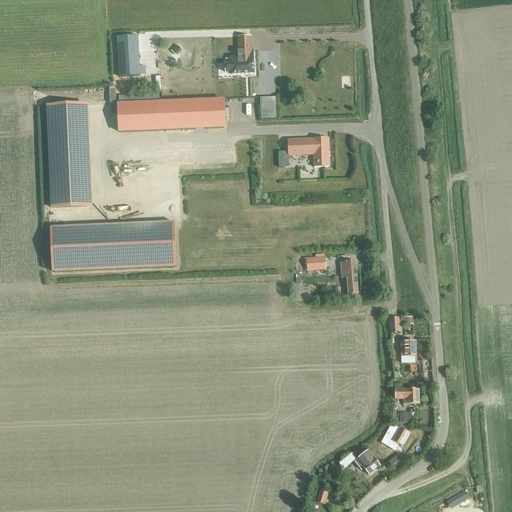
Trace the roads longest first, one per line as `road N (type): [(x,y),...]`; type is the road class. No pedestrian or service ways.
road 1 (track): [(460,178),(449,190),(468,442),(445,472),(383,492)]
road 2 (unknown): [(377,113),(231,122),(102,143),(90,170),(92,198)]
road 3 (unclassified): [(435,310),(385,176),(366,0)]
road 4 (unclassified): [(435,310),(406,0)]
road 5 (residential): [(361,511),(440,442),(436,324)]
